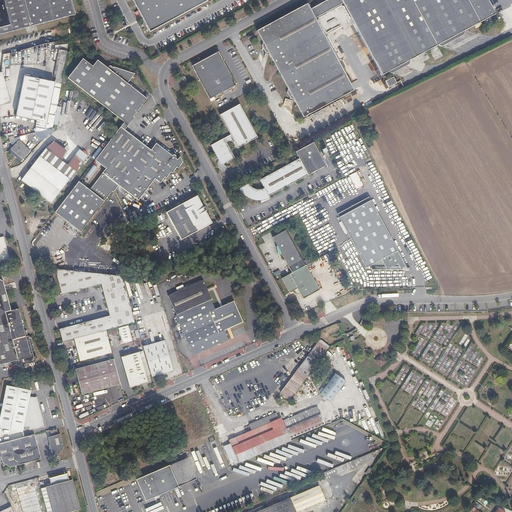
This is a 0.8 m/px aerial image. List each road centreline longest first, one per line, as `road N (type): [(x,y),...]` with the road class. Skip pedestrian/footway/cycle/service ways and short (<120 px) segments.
road 1 (unclassified): [(295,335),(161,82),(176,56),(288,0)]
road 2 (tertiary): [(4,170),(73,432)]
road 3 (residential): [(73,432),(295,335)]
road 4 (unclassified): [(295,335),(378,301),(511,295)]
